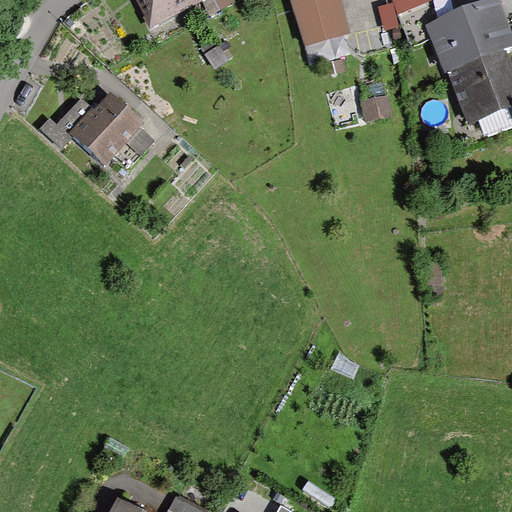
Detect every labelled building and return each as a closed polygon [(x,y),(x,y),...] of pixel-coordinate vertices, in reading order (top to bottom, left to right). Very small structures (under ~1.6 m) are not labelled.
[(138,0),(152,26),(204,0),(209,11),(230,0),(138,0)] [(285,0),(302,48),(350,32),(339,0),(285,0)] [(433,37),(466,121),(511,103),(511,70),(488,11),(453,24),(443,0),(407,0),(395,5),(411,46),(433,37)] [(360,49),(381,41),(373,20),(352,28),(360,49)] [(212,66),(225,60),(216,40),(202,47),(212,66)] [(72,145),(100,167),(141,116),(113,93),(72,145)] [(367,100),(369,122),(395,119),(393,97),(367,100)] [(511,113),(477,126),(480,137),(511,125),(511,113)] [(41,134),(52,143),(62,131),(50,122),(41,134)] [(147,159),(161,143),(148,131),(133,147),(147,159)] [(206,511),(177,495),(167,511),(206,511)] [(110,511),(147,511),(119,496),(110,511)]
